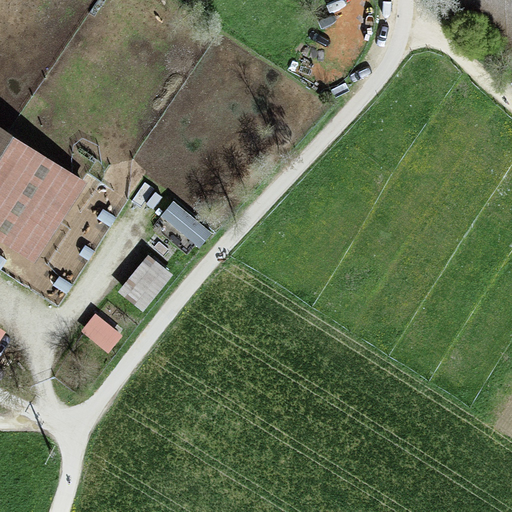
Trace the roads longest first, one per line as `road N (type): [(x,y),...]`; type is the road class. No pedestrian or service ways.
road 1 (track): [(78,426),(407,35)]
road 2 (track): [(0,303),(24,324),(43,379),(78,426)]
road 3 (track): [(511,102),(491,81),(407,35)]
